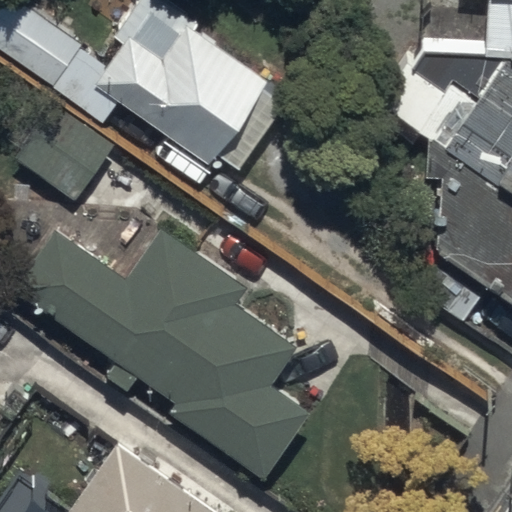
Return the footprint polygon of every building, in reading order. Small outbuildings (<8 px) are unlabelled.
[(86,31),(40,0),(0,0),(0,37),(56,75),(86,31)] [(199,8),(186,0),(87,0),(85,4),(123,29),(94,73),(209,149),(216,138),(241,154),(285,86),(263,72),(270,62),(195,13),(199,8)] [(511,40),(421,37),(434,229),(511,287),(511,40)] [(58,87),(16,144),(74,187),(116,130),(58,87)] [(57,210),(14,270),(115,342),(104,358),(126,374),(140,354),(176,380),(168,392),(262,459),(309,394),(271,366),(296,330),(234,285),(246,267),(160,205),(123,257),(57,210)] [(0,293),(0,338),(22,310),(0,293)] [(237,511),(118,427),(57,511),(237,511)]
